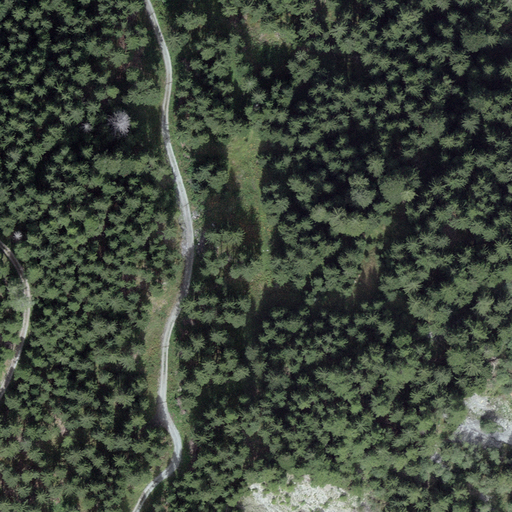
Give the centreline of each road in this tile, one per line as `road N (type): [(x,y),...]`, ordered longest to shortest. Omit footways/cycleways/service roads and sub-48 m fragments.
road 1 (track): [(143,0),(168,64),(169,134),(187,242),(162,392),(179,454),(135,511)]
road 2 (track): [(265,281),(262,205),(250,166),(254,132),(216,0)]
road 3 (track): [(0,391),(26,337),(30,297),(22,269),(0,246)]
